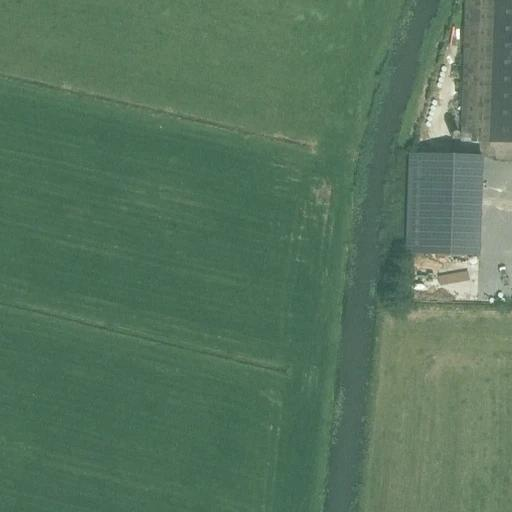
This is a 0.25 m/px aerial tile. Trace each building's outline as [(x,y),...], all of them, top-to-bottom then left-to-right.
[(511,0),(468,0),(464,140),(511,141),(511,0)] [(444,74),(444,89),(458,88),(457,73),(444,74)] [(425,92),(423,133),(444,134),(445,92),(425,92)] [(479,256),(483,156),(409,153),(405,254),(479,256)] [(511,243),(511,234),(488,234),(488,243),(511,243)]
